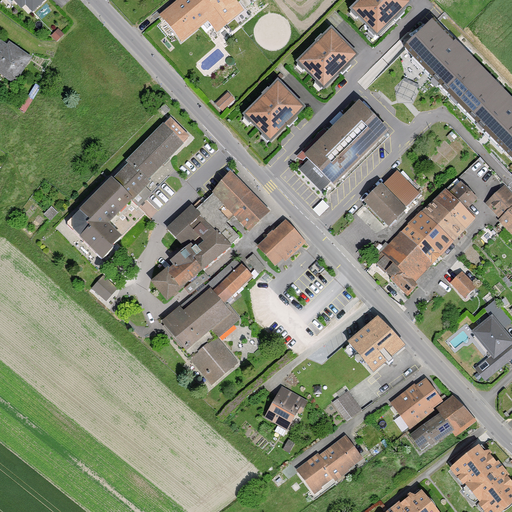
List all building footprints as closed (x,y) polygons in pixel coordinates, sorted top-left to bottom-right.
[(14,0),(22,7),(25,4),(33,12),(45,0),(14,0)] [(182,44),(202,27),(204,29),(210,25),(216,32),(242,11),(232,0),(178,0),(159,16),(182,44)] [(377,38),(412,4),(407,0),(360,0),(350,10),(377,38)] [(511,100),(435,21),(404,50),(511,161),(511,160),(511,100)] [(340,74),(358,56),(331,29),(296,63),(324,90),(340,74)] [(58,30),(51,37),(52,38),(57,43),(64,35),(63,34),(58,30)] [(0,74),(14,84),(31,58),(10,43),(8,46),(0,41),(0,74)] [(396,93),(411,101),(419,86),(403,78),(396,93)] [(286,127),(305,109),(278,82),(243,116),(269,143),(286,127)] [(228,92),(216,103),(222,110),(235,99),(228,92)] [(333,186),(388,133),(359,103),(304,156),(333,186)] [(189,138),(170,119),(164,126),(163,124),(127,161),(129,163),(112,181),(132,200),(136,196),(149,182),(147,180),(189,138)] [(387,225),(419,195),(396,171),(364,202),(387,225)] [(214,195),(196,212),(192,208),(167,229),(186,250),(170,263),(173,265),(151,282),(167,302),(184,287),(190,294),(208,279),(202,271),(232,248),(230,246),(238,237),(225,224),(233,216),(249,232),(269,212),(231,172),(213,194),(214,195)] [(132,200),(112,181),(111,180),(68,222),(68,226),(102,260),(114,248),(112,245),(144,213),(132,200)] [(465,231),(475,220),(465,211),(477,199),(460,182),(449,194),(444,189),(433,200),(465,231)] [(485,204),(500,220),(511,207),(511,194),(503,186),(485,204)] [(453,244),(465,231),(433,200),(421,213),(453,244)] [(511,235),(511,207),(500,220),(498,221),(511,235)] [(440,256),(453,244),(421,213),(409,225),(440,256)] [(305,243),(285,221),(257,247),(275,266),(283,259),(286,262),(305,243)] [(428,268),(440,256),(409,225),(397,237),(428,268)] [(414,283),(428,268),(397,237),(382,252),(385,255),(414,283)] [(256,267),(262,262),(253,252),(248,258),(256,267)] [(417,286),(414,283),(385,255),(377,263),(392,278),(391,279),(408,295),(417,286)] [(180,344),(178,345),(212,385),(238,363),(216,338),(240,319),(225,303),(252,277),(236,260),(161,322),(180,344)] [(451,283),(464,298),(476,287),(462,273),(451,283)] [(92,289),(106,302),(118,288),(104,276),(92,289)] [(475,369),(485,380),(511,357),(511,340),(503,329),(511,322),(495,302),(485,309),(491,317),(472,332),(492,356),(475,369)] [(372,374),(402,348),(377,318),(347,344),(372,374)] [(416,387),(433,409),(443,401),(426,379),(416,387)] [(265,417),(286,430),(294,416),(297,418),(306,401),(282,387),(265,417)] [(433,409),(416,387),(391,405),(410,429),(434,411),(433,409)] [(346,421),(361,410),(348,392),(333,403),(346,421)] [(431,447),(452,431),(455,437),(476,422),(453,397),(436,409),(440,414),(423,426),(423,425),(409,436),(419,449),(428,442),(431,447)] [(335,481),(363,459),(347,438),(322,457),(320,453),(296,471),(314,493),(333,478),(335,481)] [(479,447),(450,470),(483,511),(503,511),(511,505),(511,479),(489,451),(485,454),(479,447)] [(437,511),(421,491),(413,497),(410,493),(386,511),(437,511)]
